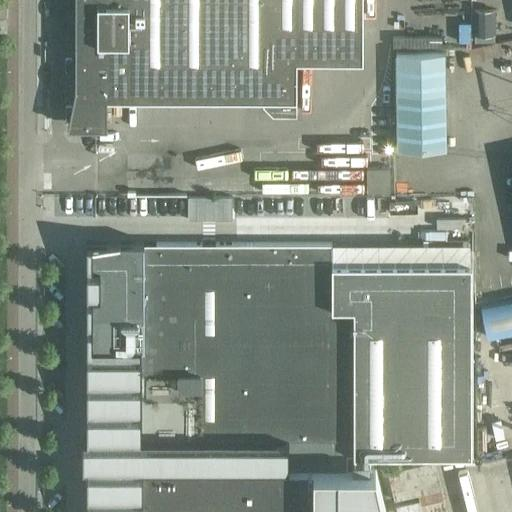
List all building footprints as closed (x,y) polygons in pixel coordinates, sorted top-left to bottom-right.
[(75,0),(75,9),(65,0),(63,0),(64,40),(75,29),(75,86),(67,126),(107,126),(107,97),(262,97),(263,113),(296,113),(296,59),(362,59),(362,0),(75,0)] [(443,52),(396,53),(397,148),(445,148),(443,52)] [(367,167),(367,192),(390,192),(390,167),(367,167)] [(233,217),(234,194),(182,193),(182,216),(233,217)] [(87,446),(84,446),(84,452),(84,458),(90,458),(94,458),(109,458),(350,458),(354,458),(358,458),(435,458),(472,458),(471,302),(471,263),(401,263),(332,263),(332,253),(332,242),(229,242),(199,242),(141,242),(91,242),(91,326),(90,446),(87,446)] [(511,300),(481,307),(488,338),(511,332),(511,300)] [(90,458),(84,458),(84,465),(84,476),(90,476),(90,511),(385,511),(385,509),(377,474),(367,475),(358,475),(358,466),(358,458),(354,458),(350,458),(109,458),(94,458),(90,458)]
